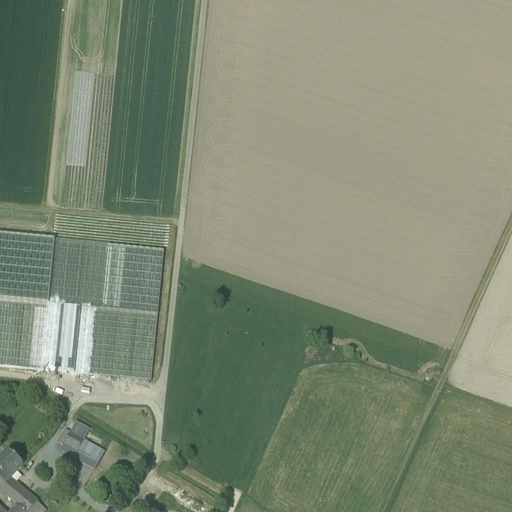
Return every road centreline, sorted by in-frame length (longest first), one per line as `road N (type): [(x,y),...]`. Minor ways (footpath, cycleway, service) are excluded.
road 1 (track): [(204,0),(162,398)]
road 2 (track): [(511,225),(383,511)]
